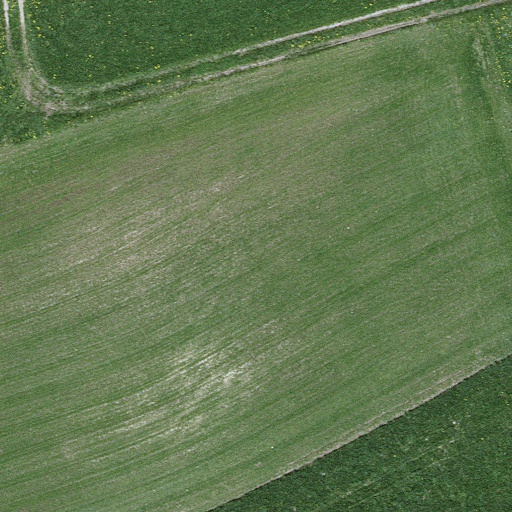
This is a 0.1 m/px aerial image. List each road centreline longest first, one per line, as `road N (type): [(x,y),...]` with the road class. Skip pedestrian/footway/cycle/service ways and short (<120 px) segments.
road 1 (track): [(45,120),(120,88),(463,0)]
road 2 (track): [(20,0),(45,120)]
